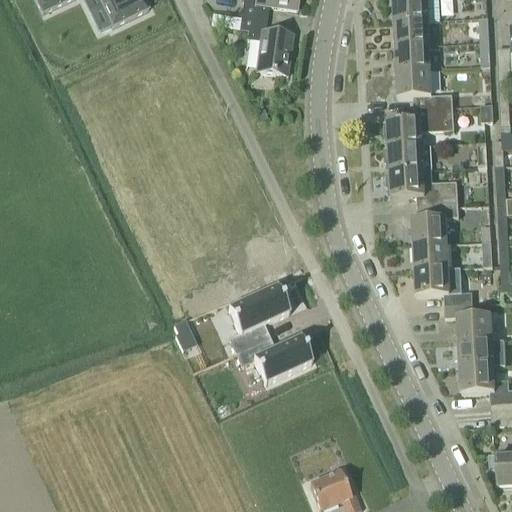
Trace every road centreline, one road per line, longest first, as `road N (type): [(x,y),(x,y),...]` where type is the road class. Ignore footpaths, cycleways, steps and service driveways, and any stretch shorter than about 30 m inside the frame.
road 1 (unclassified): [(423,511),(179,0)]
road 2 (tertiary): [(334,0),(319,95),(330,222),(462,511)]
